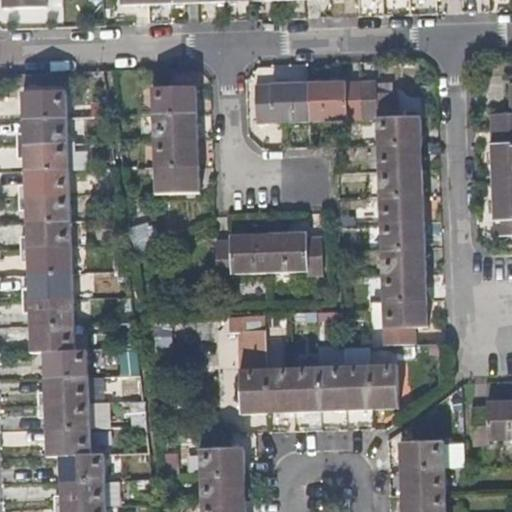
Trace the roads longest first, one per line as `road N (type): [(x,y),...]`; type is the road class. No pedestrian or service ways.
road 1 (residential): [(454,40),(462,320)]
road 2 (residential): [(224,45),(454,40)]
road 3 (residential): [(0,53),(224,45)]
road 4 (residential): [(224,45),(229,153),(247,177)]
